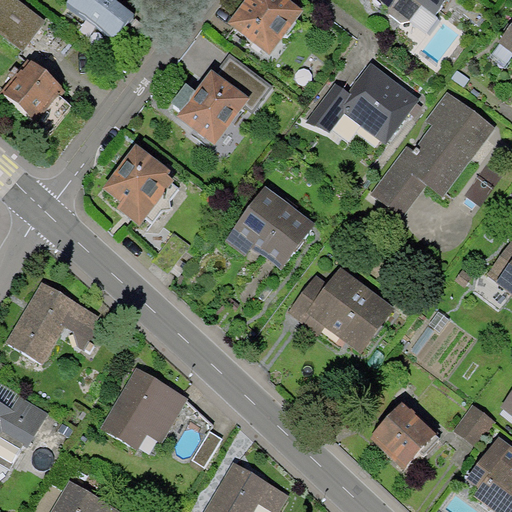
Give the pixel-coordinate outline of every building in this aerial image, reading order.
[(0,0),(0,34),(3,37),(22,52),(33,39),(46,23),(16,0),(0,0)] [(118,0),(73,0),(70,5),(117,42),(138,15),(118,0)] [(298,12),(281,0),(244,0),(225,26),(265,56),(298,12)] [(446,0),(371,0),(386,11),(394,0),(411,0),(434,17),(446,0)] [(511,22),(497,43),(506,50),(511,54),(511,22)] [(266,86),(228,58),(214,76),(208,72),(192,93),(182,85),(167,105),(175,112),(171,118),(210,147),(244,102),(250,107),(266,86)] [(33,65),(4,100),(32,124),(30,127),(45,139),(72,107),(60,97),(65,92),(33,65)] [(333,84),(306,121),(327,137),(343,116),(385,147),(409,115),(416,120),(423,110),(416,105),(417,101),(369,65),(347,94),(333,84)] [(446,91),(369,193),(401,219),(426,188),(443,198),(495,129),(446,91)] [(168,173),(132,145),(97,191),(115,204),(111,208),(136,227),(142,220),(149,225),(160,211),(169,211),(166,204),(178,189),(164,178),(168,173)] [(310,227),(261,192),(224,242),(242,255),(248,247),(279,270),(310,227)] [(190,246),(173,234),(156,256),(151,262),(168,275),(190,246)] [(511,294),(511,240),(486,275),(511,294)] [(313,278),(285,311),(318,337),(326,330),(358,354),(393,312),(339,270),(324,286),(313,278)] [(462,271),(454,282),(462,289),(470,277),(462,271)] [(103,317),(36,278),(0,340),(0,344),(41,368),(64,328),(73,333),(74,349),(92,359),(109,330),(99,324),(103,317)] [(185,400),(135,371),(100,431),(136,452),(146,436),(160,443),(185,400)] [(0,466),(7,471),(21,447),(26,450),(48,414),(18,397),(20,394),(0,382),(0,466)] [(511,388),(497,408),(511,418),(511,388)] [(436,437),(403,406),(369,442),(402,473),(436,437)] [(493,423),(470,407),(452,432),(467,443),(475,449),(493,423)] [(222,440),(210,432),(192,461),(204,469),(222,440)] [(511,511),(511,448),(496,437),(463,481),(475,491),(469,499),(487,511),(511,511)] [(76,465),(63,458),(48,483),(60,490),(66,481),(76,465)] [(277,511),(286,498),(231,466),(204,511),(277,511)] [(119,511),(66,481),(60,490),(47,511),(119,511)]
